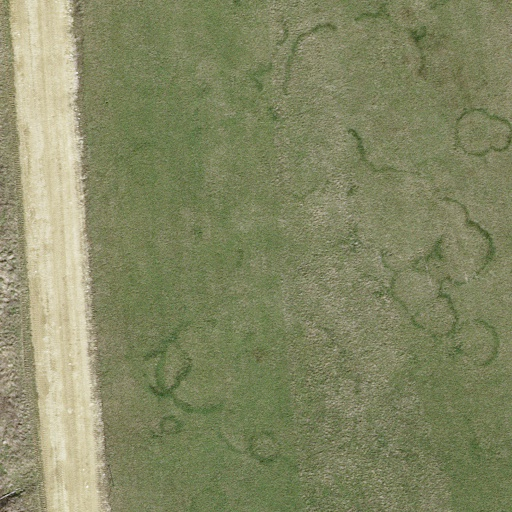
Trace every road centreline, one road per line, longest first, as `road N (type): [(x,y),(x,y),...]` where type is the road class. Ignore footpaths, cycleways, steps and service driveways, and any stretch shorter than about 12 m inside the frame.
road 1 (track): [(59,327),(38,0)]
road 2 (track): [(59,327),(74,511)]
